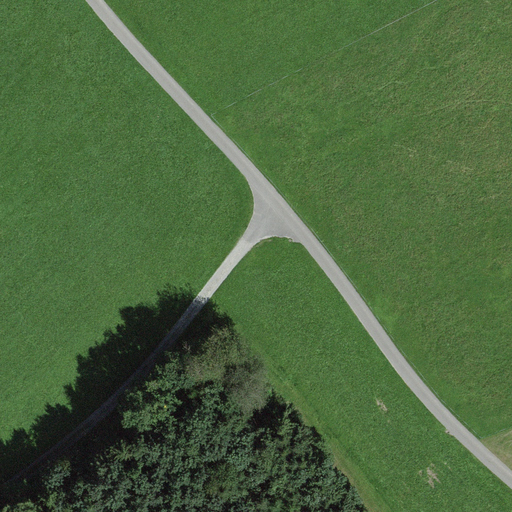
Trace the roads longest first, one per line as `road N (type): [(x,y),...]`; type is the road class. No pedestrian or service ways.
road 1 (track): [(93,0),(280,204),(427,397),(511,481)]
road 2 (track): [(280,204),(118,399),(0,489)]
